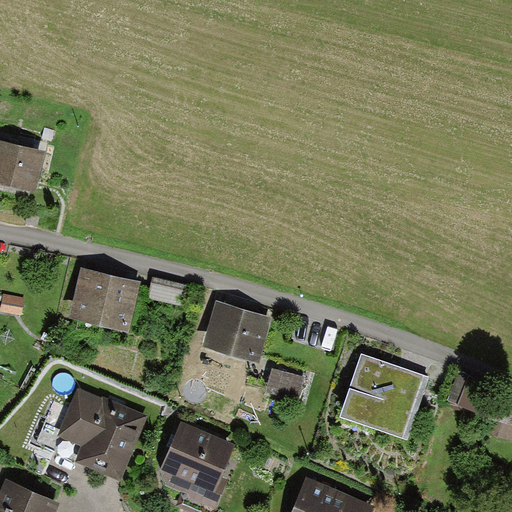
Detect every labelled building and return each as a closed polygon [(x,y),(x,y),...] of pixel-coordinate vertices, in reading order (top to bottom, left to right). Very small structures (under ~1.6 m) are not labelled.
[(0,184),(35,192),(45,151),(0,140),(0,184)] [(131,325),(142,277),(82,263),(71,310),(79,312),(102,318),(131,325)] [(148,294),(185,303),(190,282),(153,273),(148,294)] [(22,313),(25,296),(4,292),(1,309),(22,313)] [(260,357),(273,313),(216,296),(203,340),(260,357)] [(102,318),(79,312),(76,324),(99,330),(102,318)] [(402,431),(424,371),(362,348),(339,408),(402,431)] [(299,397),(306,374),(273,364),(266,387),(299,397)] [(38,441),(122,475),(147,412),(78,384),(68,406),(54,400),(38,441)] [(511,437),(511,400),(494,395),(489,415),(494,417),(490,432),(511,437)] [(233,440),(181,417),(161,464),(166,479),(188,489),(189,494),(215,506),(227,477),(219,473),(233,440)] [(52,511),(59,496),(7,474),(0,490),(0,511),(52,511)] [(372,511),(376,504),(307,474),(290,511),(372,511)]
